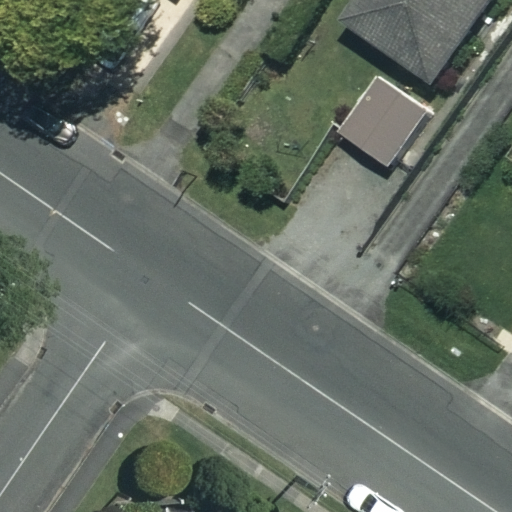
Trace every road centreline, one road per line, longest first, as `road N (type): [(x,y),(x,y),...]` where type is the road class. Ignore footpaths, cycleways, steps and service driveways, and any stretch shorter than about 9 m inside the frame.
road 1 (residential): [(495,511),(150,275)]
road 2 (residential): [(0,491),(150,275)]
road 3 (residential): [(150,275),(0,172)]
